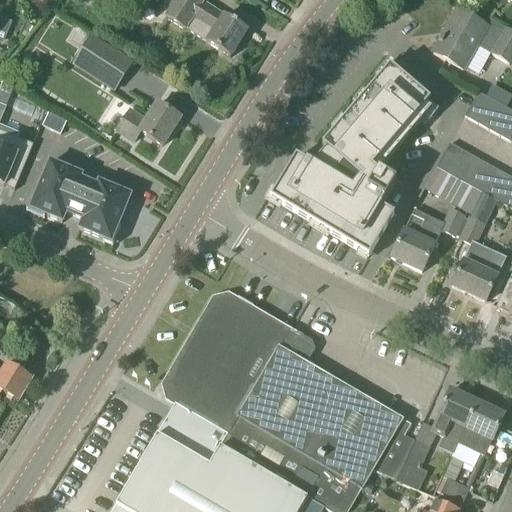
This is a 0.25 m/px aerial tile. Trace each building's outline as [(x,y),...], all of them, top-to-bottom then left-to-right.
[(205,0),(177,0),(166,19),(186,32),(186,31),(230,60),(247,33),(202,4),(205,0)] [(485,29),(457,13),(433,56),(462,72),(476,48),(508,67),(511,59),(511,34),(489,21),(485,29)] [(115,92),(132,66),(92,40),(75,67),(115,92)] [(375,177),(370,173),(429,105),(430,104),(396,75),(392,72),(390,71),(389,72),(388,71),(378,82),(366,97),(356,108),(344,123),(334,134),(321,149),(322,149),(326,153),(312,170),(307,167),(306,167),(295,160),(281,183),(275,193),(270,202),(281,209),(294,217),(309,226),(329,238),(337,243),(357,254),(368,261),(393,218),(391,217),(380,211),(384,204),(396,185),(378,175),(375,177)] [(464,119),(476,126),(489,102),(477,95),(464,119)] [(476,126),(488,132),(501,108),(489,102),(476,126)] [(162,148),(180,120),(157,106),(146,124),(129,113),(119,130),(117,134),(133,144),(140,134),(162,148)] [(488,132),(500,139),(511,117),(511,114),(501,108),(488,132)] [(48,115),(42,128),(61,137),(67,124),(48,115)] [(511,117),(500,139),(511,146),(511,145),(511,117)] [(33,147),(0,133),(0,186),(4,188),(7,181),(16,185),(13,192),(14,193),(33,147)] [(436,171),(448,177),(461,153),(449,147),(436,171)] [(448,177),(460,184),(473,160),(461,153),(448,177)] [(460,184),(471,190),(485,166),(473,160),(460,184)] [(97,188),(80,181),(82,178),(49,164),(32,206),(46,212),(44,217),(62,225),(66,215),(83,222),(79,232),(105,243),(111,229),(117,231),(130,198),(98,185),(97,188)] [(482,196),(483,197),(497,173),(485,166),(471,190),(482,196)] [(433,176),(424,193),(470,218),(482,196),(471,190),(460,184),(448,177),(436,171),(433,176)] [(483,197),(495,204),(508,179),(497,173),(483,197)] [(495,204),(507,210),(511,200),(511,181),(508,179),(495,204)] [(455,239),(460,241),(468,224),(463,221),(464,219),(449,212),(442,226),(414,213),(412,217),(404,234),(403,234),(391,261),(421,275),(441,233),(455,240),(455,239)] [(460,241),(459,243),(472,249),(473,248),(480,233),(481,234),(484,227),(469,220),(468,224),(460,241)] [(504,263),(493,258),(472,249),(465,265),(463,264),(451,289),(485,305),(497,280),(496,280),(504,263)] [(511,317),(511,282),(510,281),(496,310),(511,317)] [(166,401),(175,406),(113,511),(321,511),(323,511),(325,511),(348,511),(361,491),(363,492),(373,474),(397,485),(415,444),(404,439),(396,434),(403,423),(296,360),(301,351),(298,338),(228,297),(214,301),(163,387),(166,401)] [(0,392),(18,404),(32,380),(7,365),(2,373),(0,371),(0,392)] [(457,446),(476,405),(450,393),(438,418),(431,434),(444,440),(457,446)] [(484,458),(503,418),(476,405),(457,446),(458,446),(468,451),(484,458)] [(404,439),(411,428),(403,423),(396,434),(404,439)] [(418,494),(427,475),(420,471),(430,451),(415,444),(397,485),(418,494)] [(454,462),(448,477),(469,485),(475,470),(454,462)] [(462,506),(469,492),(450,484),(443,480),(436,494),(462,506)]
